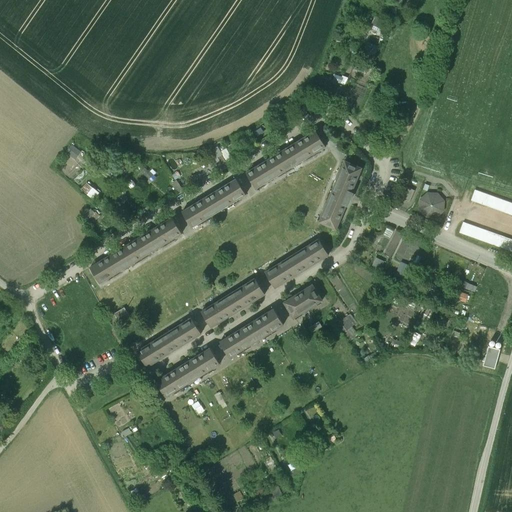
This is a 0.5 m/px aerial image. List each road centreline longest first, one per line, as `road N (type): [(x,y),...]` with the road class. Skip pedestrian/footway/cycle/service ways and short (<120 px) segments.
road 1 (residential): [(60,369),(25,296),(321,115),(337,115),(378,153),(372,203)]
road 2 (residential): [(372,203),(337,255),(156,369),(120,356),(67,382),(60,369)]
road 3 (residential): [(372,203),(511,267)]
road 4 (residential): [(473,511),(511,365)]
road 5 (track): [(67,382),(134,511)]
